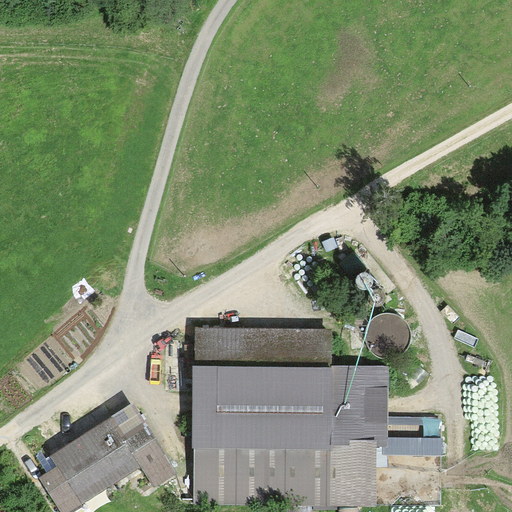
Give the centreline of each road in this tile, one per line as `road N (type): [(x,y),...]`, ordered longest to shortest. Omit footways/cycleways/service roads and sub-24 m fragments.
road 1 (track): [(511,108),(371,188),(15,428)]
road 2 (track): [(134,348),(130,302),(141,239),(196,54),(226,0)]
